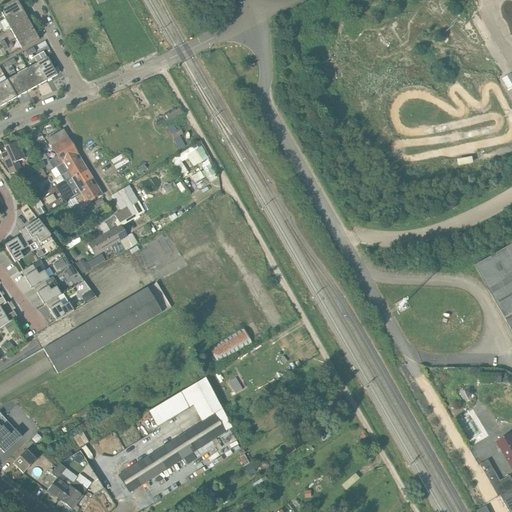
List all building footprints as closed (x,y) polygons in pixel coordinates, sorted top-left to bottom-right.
[(0,10),(5,19),(22,10),(16,0),(14,0),(0,8),(0,10)] [(10,29),(28,20),(22,10),(5,19),(10,29)] [(16,39),(33,30),(28,20),(10,29),(16,39)] [(16,39),(21,50),(39,40),(33,30),(16,39)] [(37,64),(47,81),(57,76),(47,58),(37,64)] [(37,87),(47,81),(37,64),(27,69),(37,87)] [(27,92),(37,87),(27,69),(17,75),(27,92)] [(17,98),(27,92),(17,75),(7,81),(17,98)] [(0,92),(6,104),(17,98),(7,81),(0,84),(0,92)] [(179,109),(163,117),(166,123),(182,115),(179,109)] [(62,164),(78,155),(63,130),(47,140),(62,164)] [(204,152),(198,143),(170,162),(173,166),(197,151),(200,155),(204,152)] [(18,162),(25,159),(18,144),(14,146),(13,144),(4,148),(6,152),(1,155),(10,175),(21,170),(18,162)] [(29,144),(25,147),(30,152),(33,149),(29,144)] [(56,168),(60,166),(57,162),(52,165),(44,152),(38,156),(48,173),(56,168)] [(111,161),(116,170),(129,163),(124,153),(111,161)] [(206,157),(204,153),(193,160),(196,164),(206,157)] [(72,180),(87,171),(78,155),(62,164),(60,166),(56,168),(61,177),(67,173),(70,178),(66,181),(66,182),(72,180)] [(46,177),(39,165),(34,169),(41,181),(46,177)] [(216,173),(211,166),(204,170),(209,178),(216,173)] [(66,202),(66,203),(74,198),(81,194),(82,195),(89,191),(85,184),(93,180),(87,171),(72,180),(66,182),(72,192),(77,189),(78,190),(71,194),(66,186),(58,191),(66,202)] [(207,181),(205,176),(197,180),(194,182),(197,187),(207,181)] [(84,201),(86,204),(102,195),(93,180),(85,184),(89,191),(82,195),(81,194),(74,198),(78,204),(84,201)] [(172,190),(168,183),(162,187),(166,194),(172,190)] [(134,219),(139,216),(124,189),(112,196),(121,211),(114,215),(119,224),(132,216),(134,219)] [(92,210),(104,203),(101,198),(89,205),(92,210)] [(180,212),(176,215),(175,214),(170,218),(172,222),(178,218),(182,216),(180,212)] [(27,242),(36,237),(40,242),(51,236),(38,220),(19,231),(22,235),(27,242)] [(116,257),(125,251),(119,242),(127,237),(121,227),(120,226),(104,236),(110,247),(116,257)] [(5,246),(15,263),(24,257),(20,252),(30,246),(27,242),(22,235),(5,246)] [(88,245),(94,256),(110,247),(104,236),(88,245)] [(78,237),(65,245),(69,250),(81,242),(78,237)] [(511,245),(476,265),(511,329),(511,245)] [(81,275),(104,261),(105,261),(101,255),(88,262),(87,261),(84,263),(83,260),(75,264),(81,275)] [(56,263),(60,269),(62,271),(69,267),(64,258),(56,263)] [(32,265),(21,272),(32,290),(34,289),(45,282),(49,280),(44,271),(38,275),(32,265)] [(69,272),(72,277),(76,275),(73,270),(71,267),(65,270),(67,273),(69,272)] [(46,305),(57,298),(61,295),(56,287),(50,291),(45,282),(34,289),(44,306),(46,305)] [(171,308),(156,283),(43,349),(58,374),(171,308)] [(91,291),(81,297),(86,304),(95,298),(91,291)] [(46,305),(56,322),(73,311),(69,303),(63,307),(57,298),(46,305)] [(0,328),(17,318),(14,312),(6,317),(0,308),(0,307),(0,328)] [(217,364),(253,343),(243,327),(208,348),(217,364)] [(9,341),(3,347),(9,353),(15,348),(9,341)] [(479,382),(500,382),(500,372),(479,372),(479,382)] [(119,475),(130,493),(138,488),(183,459),(187,465),(196,460),(192,454),(232,428),(205,378),(148,411),(153,419),(158,427),(193,407),(198,416),(202,422),(119,475)] [(484,413),(482,422),(492,425),(494,415),(484,413)] [(0,449),(5,455),(22,437),(0,416),(0,449)] [(511,434),(498,443),(511,467),(511,434)] [(367,440),(362,442),(367,452),(372,449),(367,440)] [(36,460),(26,450),(13,464),(23,474),(36,460)] [(71,451),(63,456),(65,460),(73,455),(71,451)] [(56,496),(61,499),(61,500),(88,464),(80,452),(59,464),(57,467),(51,475),(58,480),(48,492),(55,498),(56,496)] [(239,458),(244,467),(249,464),(244,456),(239,458)] [(501,496),(511,489),(511,479),(510,476),(500,481),(488,460),(480,465),(499,497),(501,496)] [(88,464),(61,500),(61,499),(60,500),(72,510),(79,500),(84,504),(88,499),(104,489),(99,482),(88,464)] [(255,472),(251,465),(245,469),(249,476),(255,472)] [(259,481),(263,488),(269,484),(265,477),(259,481)] [(256,492),(263,488),(259,481),(252,485),(256,492)] [(212,489),(206,493),(209,498),(216,495),(212,489)] [(265,489),(256,494),(263,505),(272,500),(265,489)] [(511,511),(511,489),(501,496),(510,511),(511,511)]
